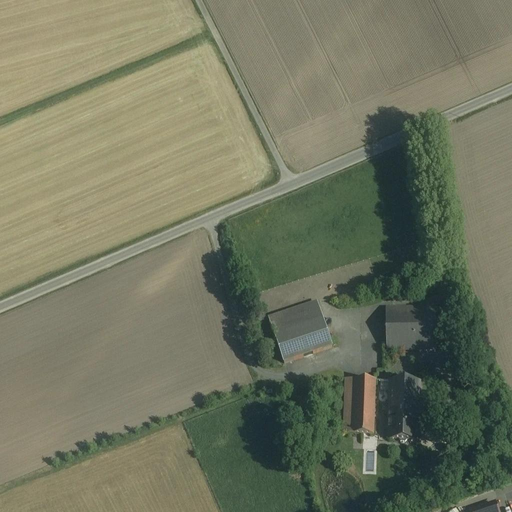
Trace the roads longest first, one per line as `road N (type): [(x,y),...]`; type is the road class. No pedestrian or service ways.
road 1 (unclassified): [(0,307),(511,88)]
road 2 (track): [(0,489),(264,387),(264,375)]
road 3 (track): [(215,31),(0,123)]
